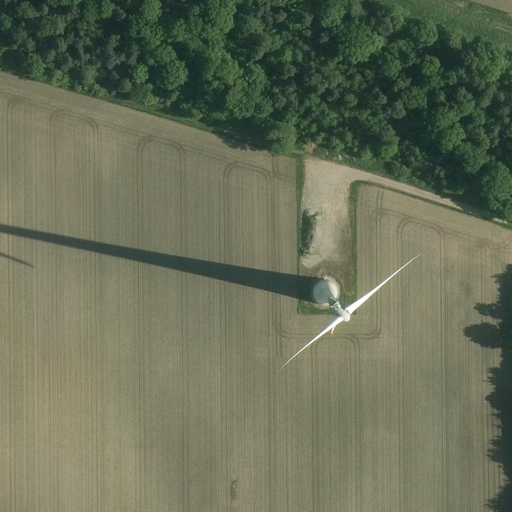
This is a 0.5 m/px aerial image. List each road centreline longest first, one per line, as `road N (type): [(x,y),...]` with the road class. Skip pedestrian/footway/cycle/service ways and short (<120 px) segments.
road 1 (track): [(120,101),(511,222)]
road 2 (track): [(323,293),(324,161)]
